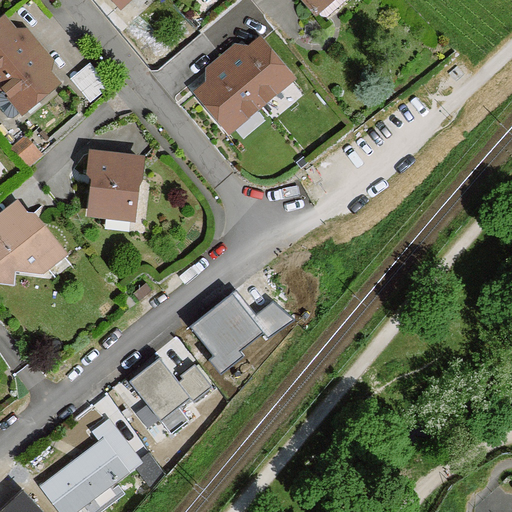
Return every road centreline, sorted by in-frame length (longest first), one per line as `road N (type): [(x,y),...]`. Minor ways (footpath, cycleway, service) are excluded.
road 1 (residential): [(0,454),(245,237),(239,197),(75,0)]
road 2 (track): [(511,188),(233,511)]
road 3 (track): [(242,243),(340,201),(511,47)]
road 4 (track): [(511,431),(445,465),(400,511)]
